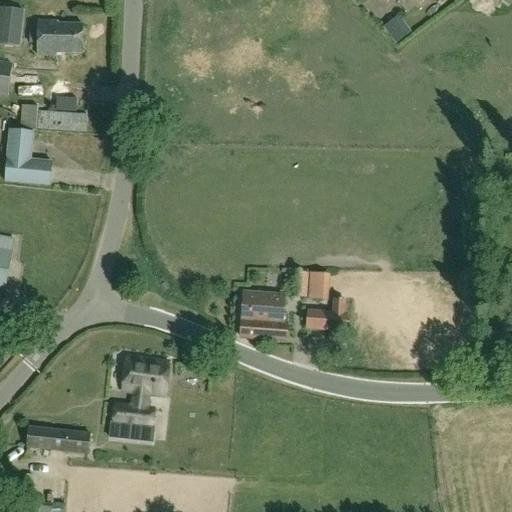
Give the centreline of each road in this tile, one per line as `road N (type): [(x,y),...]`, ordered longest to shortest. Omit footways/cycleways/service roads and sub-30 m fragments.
road 1 (tertiary): [(511,396),(420,397),(314,384),(142,312),(95,311)]
road 2 (tertiary): [(95,311),(125,171),(134,0)]
road 3 (tertiary): [(0,400),(65,327),(95,311)]
